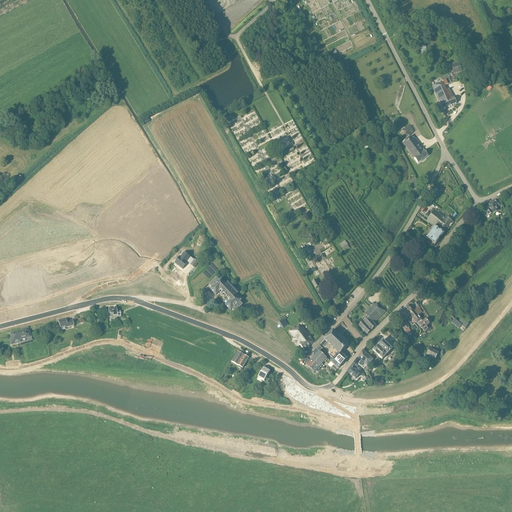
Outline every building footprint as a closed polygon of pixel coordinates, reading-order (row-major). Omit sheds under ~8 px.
[(334,24),(324,29),(326,33),(322,35),(325,40),(339,32),(334,24)] [(419,46),(422,54),(428,52),(425,43),(419,46)] [(451,65),(453,74),(462,72),(461,68),(460,64),(459,63),(451,65)] [(448,75),(440,79),(443,82),(445,86),(452,83),(448,75)] [(443,82),(432,87),(442,110),(457,103),(454,98),(453,98),(449,89),(446,90),(445,86),(443,82)] [(412,127),(405,127),(402,127),(401,133),(404,134),(410,137),(414,132),(412,127)] [(424,151),(415,139),(413,141),(411,137),(403,143),(413,156),(413,157),(418,163),(428,156),(424,151)] [(488,204),(493,211),(494,214),(499,211),(497,208),(500,206),(498,203),(497,204),(494,200),(488,204)] [(493,213),(491,211),(488,206),(482,210),(485,214),(484,215),(486,217),(493,213)] [(435,227),(435,228),(444,234),(452,223),(435,211),(427,221),(435,227)] [(435,245),(444,234),(435,228),(432,231),(429,229),(424,237),(427,239),(430,241),(428,243),(433,248),(435,245)] [(345,240),(340,244),(346,252),(351,248),(345,240)] [(180,256),(175,263),(183,269),(188,263),(191,265),(194,260),(184,253),(181,257),(180,256)] [(209,285),(212,288),(210,290),(216,295),(219,292),(229,302),(225,305),(231,311),(232,309),(235,313),(243,305),(240,302),(241,301),(236,295),(237,294),(227,284),(226,285),(221,280),(220,281),(217,278),(209,285)] [(364,314),(367,317),(358,326),(367,335),(376,326),(374,324),(386,312),(380,306),(379,306),(377,303),(374,306),(373,305),(364,314)] [(409,315),(413,312),(408,306),(396,315),(401,322),(409,315)] [(418,307),(413,312),(409,315),(413,320),(418,316),(422,312),(418,307)] [(108,317),(120,317),(119,311),(116,312),(116,308),(107,308),(108,317)] [(421,320),(418,316),(413,320),(416,324),(420,328),(421,328),(422,327),(424,330),(427,327),(426,326),(429,324),(426,319),(423,322),(421,320)] [(453,322),(459,327),(462,324),(465,328),(469,324),(462,318),(458,322),(455,319),(453,322)] [(64,328),(73,326),(72,320),(66,322),(65,320),(57,322),(59,328),(64,327),(64,328)] [(413,326),(416,331),(420,328),(416,324),(413,320),(412,321),(415,324),(413,326)] [(405,331),(410,328),(406,322),(401,325),(405,331)] [(313,342),(303,328),(301,329),(299,326),(295,329),(294,328),(289,331),(294,338),(295,337),(300,343),(299,344),(304,350),(313,342)] [(23,339),(29,337),(27,330),(11,334),(12,337),(10,338),(11,344),(20,342),(19,339),(22,338),(23,339)] [(327,343),(331,346),(340,355),(341,354),(349,345),(333,331),(324,340),(320,344),(323,347),(327,343)] [(373,351),(382,360),(392,349),(383,340),(373,351)] [(331,362),(338,369),(347,359),(341,354),(340,355),(331,346),(326,353),(334,359),(331,362)] [(430,349),(426,355),(435,360),(439,353),(430,349)] [(357,358),(359,359),(367,367),(374,360),(362,350),(357,358)] [(311,361),(319,368),(327,358),(321,353),(319,351),(319,352),(314,357),(313,356),(311,358),(312,359),(311,361)] [(231,362),(239,367),(238,368),(241,369),(241,368),(242,369),(249,358),(238,352),(231,362)] [(362,368),(365,365),(359,359),(357,358),(353,363),(357,366),(358,365),(360,367),(361,366),(362,368)] [(314,373),(319,368),(311,361),(306,366),(314,373)] [(359,373),(362,368),(361,366),(360,367),(358,365),(357,366),(353,363),(347,372),(356,379),(360,374),(359,373)] [(261,366),(256,376),(266,382),(271,372),(261,366)]
